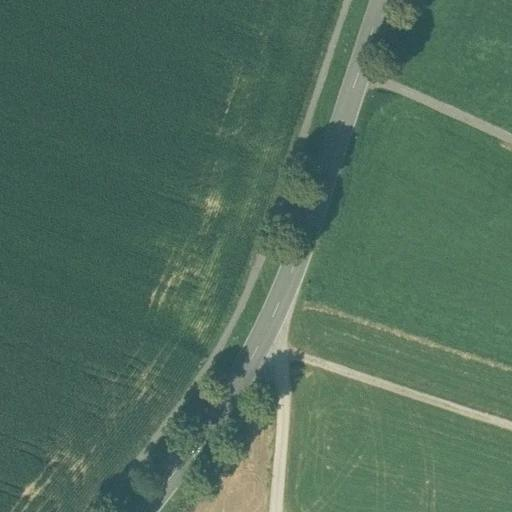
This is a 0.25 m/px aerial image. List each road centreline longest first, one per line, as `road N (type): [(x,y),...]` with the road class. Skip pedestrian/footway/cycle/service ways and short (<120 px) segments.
road 1 (secondary): [(262,334),(288,279),(381,0)]
road 2 (secondary): [(144,511),(217,418),(262,334)]
road 3 (unclassified): [(279,511),(283,385),(276,351),(262,334)]
